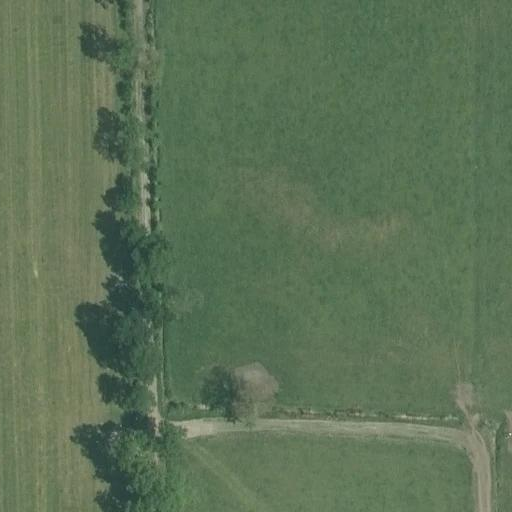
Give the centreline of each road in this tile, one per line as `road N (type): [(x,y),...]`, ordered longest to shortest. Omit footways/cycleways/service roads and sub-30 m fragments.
road 1 (track): [(154,511),(141,0)]
road 2 (track): [(151,424),(457,434),(482,453),(483,511)]
